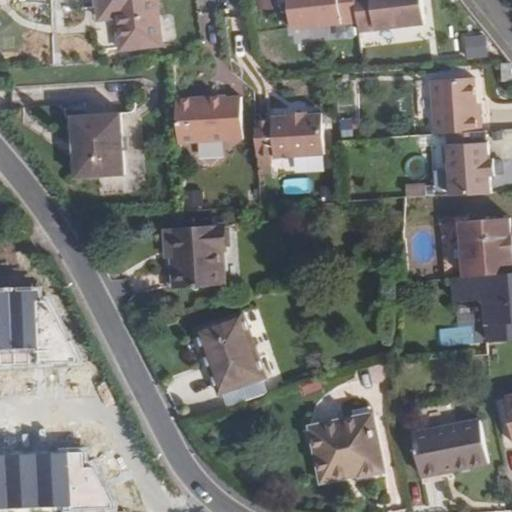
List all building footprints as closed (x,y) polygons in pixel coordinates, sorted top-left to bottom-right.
[(117,9),(118,17),(122,51),(164,45),(157,0),(98,0),(100,11),(117,9)] [(356,0),(289,0),(293,29),(359,21),(356,0)] [(428,23),(424,0),(356,0),(359,21),(360,31),(428,23)] [(101,20),(118,17),(117,9),(100,11),(101,20)] [(206,62),(223,61),(219,11),(203,13),(206,62)] [(468,36),(470,57),(490,56),(488,34),(468,36)] [(511,79),(511,60),(501,62),(502,80),(511,79)] [(447,131),(482,129),(481,112),(477,113),(476,102),(474,76),(431,78),(434,132),(447,131)] [(196,98),(176,100),(180,143),(245,137),(241,96),(226,97),(226,96),(206,97),(196,98)] [(76,115),(80,177),(130,174),(126,112),(76,115)] [(276,119),(259,120),(261,156),(279,155),(279,158),(329,154),(327,113),(310,114),(310,112),(292,113),(292,115),(276,116),(276,119)] [(449,164),(451,194),(491,191),(490,175),(489,159),(488,142),(486,142),(486,129),(482,129),(447,131),(449,164)] [(288,192),(313,191),(312,177),(287,179),(288,192)] [(460,219),(464,275),(511,271),(511,233),(510,216),(460,219)] [(226,225),(166,229),(167,258),(173,257),(176,289),(226,286),(224,253),(228,253),(226,225)] [(0,349),(40,349),(37,287),(0,288),(0,349)] [(243,314),(198,329),(220,394),(265,378),(243,314)] [(468,344),(468,327),(441,328),(441,345),(468,344)] [(310,426),(320,474),(358,467),(360,478),(360,479),(385,474),(373,414),(310,426)] [(481,421),(414,434),(422,477),(489,463),(481,421)] [(70,451),(0,454),(0,508),(73,506),(70,451)] [(358,467),(320,474),(322,485),(360,478),(358,467)]
